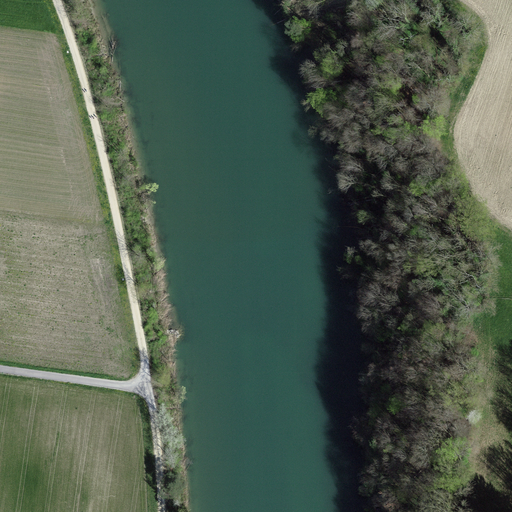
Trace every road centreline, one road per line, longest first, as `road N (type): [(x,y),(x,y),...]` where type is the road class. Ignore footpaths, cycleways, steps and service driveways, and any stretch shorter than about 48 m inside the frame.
road 1 (track): [(163,511),(115,210),(56,0)]
road 2 (track): [(0,368),(149,387)]
